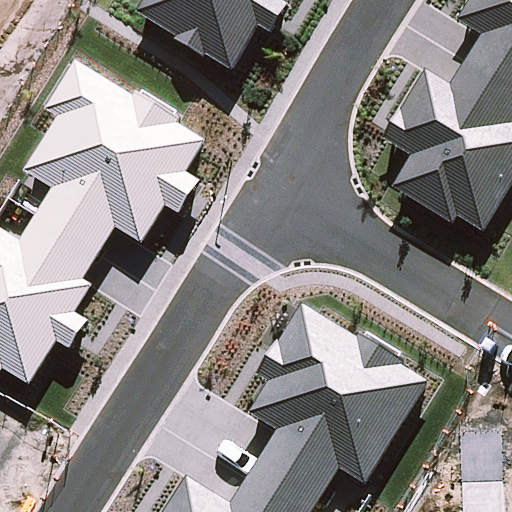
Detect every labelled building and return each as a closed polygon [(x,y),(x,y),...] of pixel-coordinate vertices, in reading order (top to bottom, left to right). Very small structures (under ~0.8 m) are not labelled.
[(152,0),(140,20),(180,44),(178,47),(206,64),(208,61),(235,77),(262,33),(276,41),(293,13),(279,5),(282,0),(152,0)] [(469,66),(511,92),(511,0),(475,0),(460,25),(485,40),(469,66)] [(511,92),(469,66),(452,93),(428,78),(403,118),(401,117),(384,144),(413,162),(394,192),(455,229),(459,222),(485,237),(511,193),(511,92)] [(40,221),(104,260),(120,235),(145,250),(169,211),(183,219),(202,188),(189,179),(209,146),(181,129),(183,125),(139,98),(136,102),(79,67),(49,116),(61,124),(28,178),(56,196),(40,221)] [(88,286),(104,260),(40,221),(25,246),(0,231),(0,377),(5,381),(8,377),(35,393),(62,350),(74,357),(92,327),(80,320),(97,292),(88,286)] [(255,471),(317,510),(340,472),(366,488),(429,386),(401,370),(404,365),(359,338),(356,342),(302,309),(279,347),(277,345),(257,378),(268,385),(249,417),(278,434),(255,471)] [(315,511),(317,510),(255,471),(231,510),(187,483),(169,511),(315,511)]
